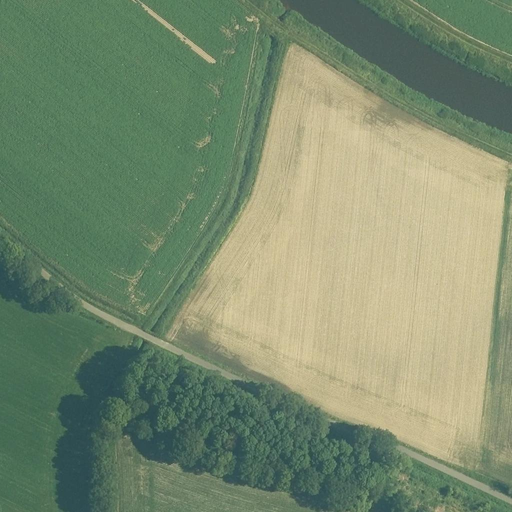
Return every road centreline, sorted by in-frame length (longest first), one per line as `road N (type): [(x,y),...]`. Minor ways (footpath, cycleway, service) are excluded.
road 1 (unclassified): [(0,247),(69,306),(253,400),(511,506)]
road 2 (track): [(511,166),(411,124),(230,0)]
